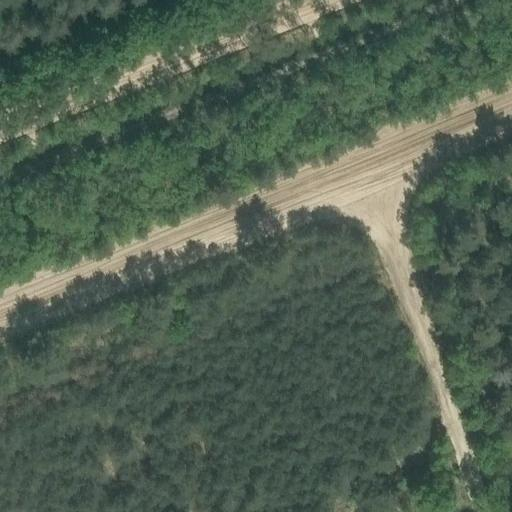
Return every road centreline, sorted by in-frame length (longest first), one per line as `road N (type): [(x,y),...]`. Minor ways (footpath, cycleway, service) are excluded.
road 1 (track): [(0,327),(511,127)]
road 2 (track): [(373,181),(490,511)]
road 3 (track): [(0,124),(314,0)]
